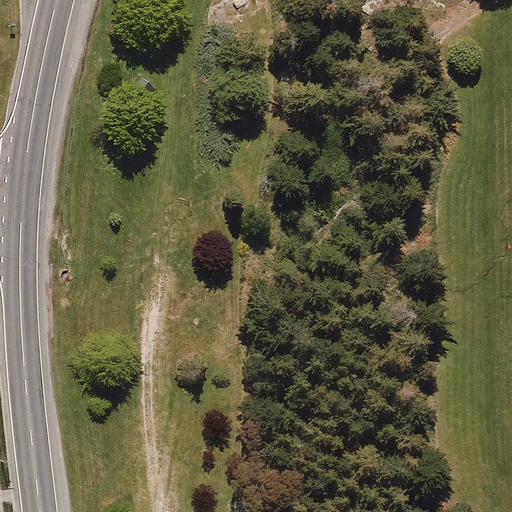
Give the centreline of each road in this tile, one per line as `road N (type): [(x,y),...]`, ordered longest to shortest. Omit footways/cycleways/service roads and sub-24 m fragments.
road 1 (primary): [(22,187),(24,364),(42,511)]
road 2 (unknown): [(153,511),(155,274)]
road 3 (primary): [(55,0),(22,187)]
